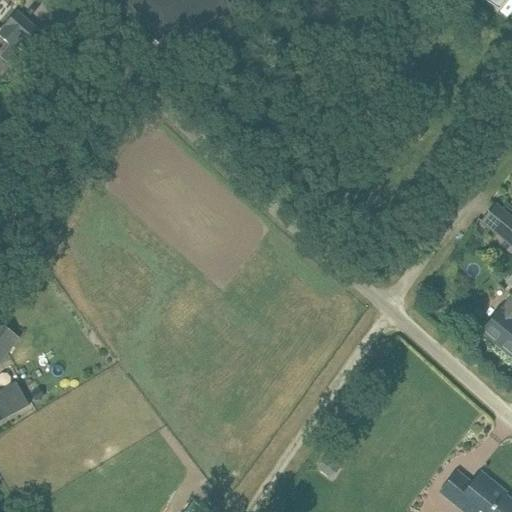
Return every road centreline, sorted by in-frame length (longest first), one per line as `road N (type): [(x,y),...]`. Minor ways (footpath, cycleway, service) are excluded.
road 1 (unclassified): [(390,311),(49,0)]
road 2 (unclassified): [(390,311),(511,133)]
road 3 (unclassified): [(511,419),(390,311)]
